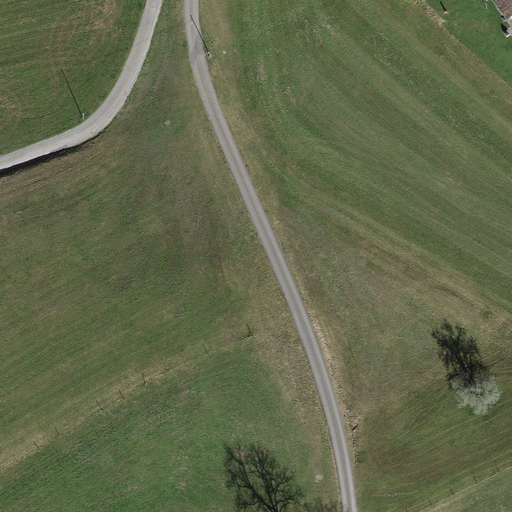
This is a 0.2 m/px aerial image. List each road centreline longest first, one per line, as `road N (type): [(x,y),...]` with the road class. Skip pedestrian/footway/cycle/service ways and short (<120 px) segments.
road 1 (track): [(190,0),(209,97),(314,351),(350,511)]
road 2 (track): [(154,0),(125,79),(99,116),(77,134),(0,163)]
